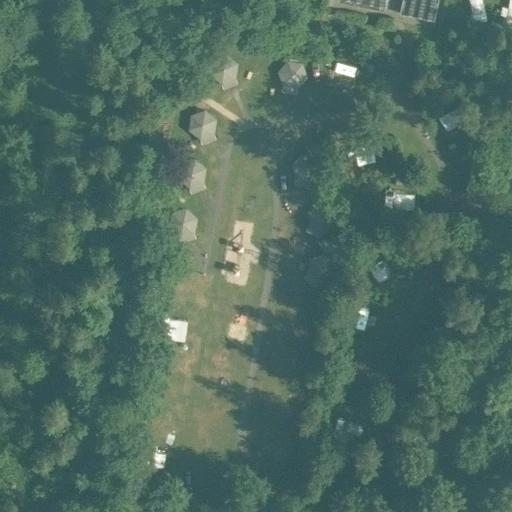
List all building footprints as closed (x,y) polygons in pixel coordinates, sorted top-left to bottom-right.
[(404,0),(402,11),(430,17),(433,0),(404,0)] [(307,73),(328,68),(322,43),(301,48),(307,73)] [(239,52),(245,71),(261,66),(256,47),(239,52)] [(208,99),(219,128),(240,120),(228,91),(208,99)] [(384,287),(378,302),(393,308),(399,294),(384,287)]
